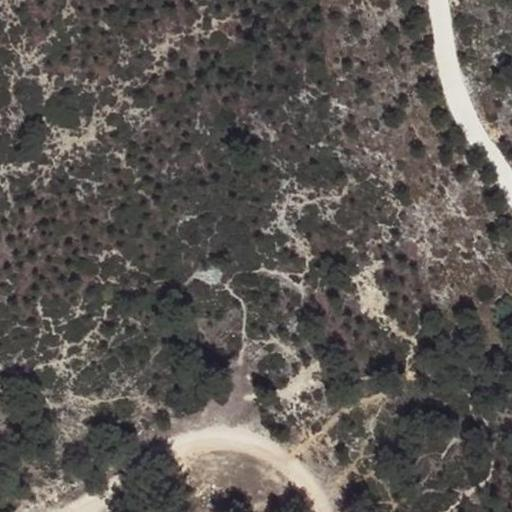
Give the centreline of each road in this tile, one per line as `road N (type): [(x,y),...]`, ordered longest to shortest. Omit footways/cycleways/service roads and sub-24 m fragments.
road 1 (track): [(69,511),(221,441),(278,456),(325,511)]
road 2 (track): [(511,180),(443,52),(443,0)]
